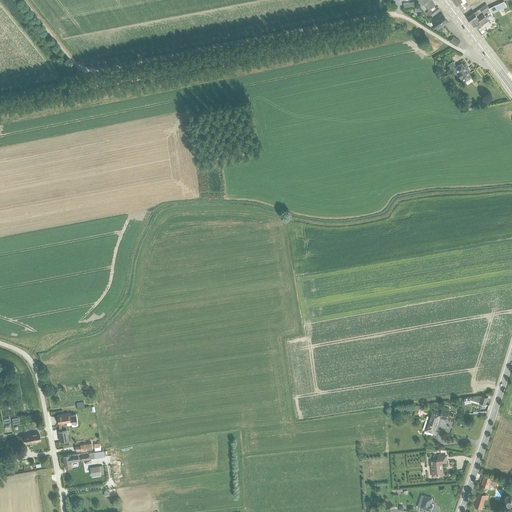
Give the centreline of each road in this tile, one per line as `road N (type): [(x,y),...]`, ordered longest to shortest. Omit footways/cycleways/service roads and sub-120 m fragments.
road 1 (unclassified): [(497,68),(385,14),(84,71),(22,0)]
road 2 (unclassified): [(0,346),(37,374),(62,511)]
road 3 (secondary): [(511,354),(461,511)]
